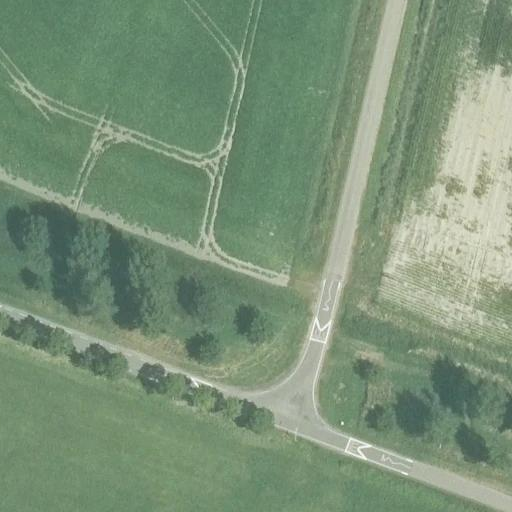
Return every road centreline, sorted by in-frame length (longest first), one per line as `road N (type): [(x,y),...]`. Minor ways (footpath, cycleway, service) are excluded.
road 1 (track): [(0,214),(511,405)]
road 2 (unclassified): [(291,422),(392,0)]
road 3 (tertiary): [(291,422),(0,315)]
road 4 (tertiary): [(291,422),(511,506)]
